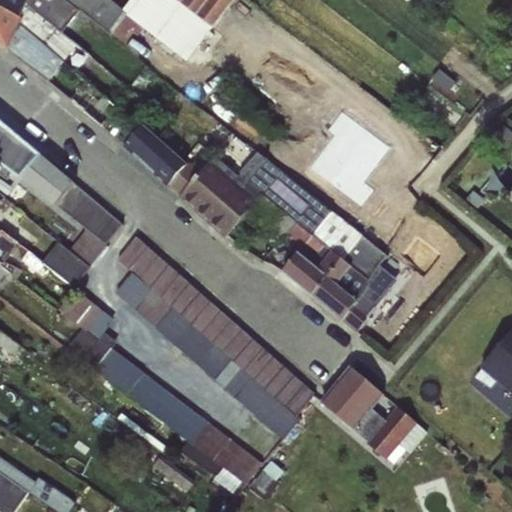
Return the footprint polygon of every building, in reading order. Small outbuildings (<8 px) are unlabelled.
[(0,0),(0,9),(26,23),(87,82),(97,69),(71,52),(76,46),(34,0),(0,0)] [(34,0),(76,46),(84,50),(93,39),(98,25),(70,0),(34,0)] [(70,0),(98,25),(111,35),(126,16),(105,0),(70,0)] [(105,0),(126,16),(196,68),(208,55),(196,50),(212,28),(174,0),(105,0)] [(174,0),(212,28),(234,0),(174,0)] [(125,147),(135,133),(114,113),(116,108),(87,82),(26,23),(0,9),(0,46),(55,86),(125,147)] [(169,185),(185,164),(142,127),(135,133),(125,147),(169,185)] [(290,260),(330,211),(257,152),(236,174),(215,155),(201,169),(191,160),(185,164),(169,185),(226,235),(246,215),(261,227),(258,234),(290,260)] [(26,177),(91,226),(74,248),(64,240),(47,262),(79,285),(130,218),(43,153),(26,177)] [(313,297),(345,261),(361,235),(330,211),(290,260),(283,272),(313,297)] [(137,271),(118,293),(285,433),(322,389),(139,236),(121,258),(137,271)] [(345,261),(313,297),(354,330),(373,304),(400,258),(388,249),(367,280),(345,261)] [(242,492),(267,458),(103,337),(118,317),(84,292),(69,311),(89,326),(72,348),(193,437),(184,449),(242,492)] [(511,393),(511,328),(482,374),(511,393)] [(377,408),(392,392),(359,363),(326,399),(369,437),(387,417),(377,408)] [(371,439),(381,447),(410,412),(400,404),(371,439)] [(402,466),(432,429),(413,413),(382,450),(402,466)] [(0,511),(23,511),(34,499),(0,476),(0,511)]
